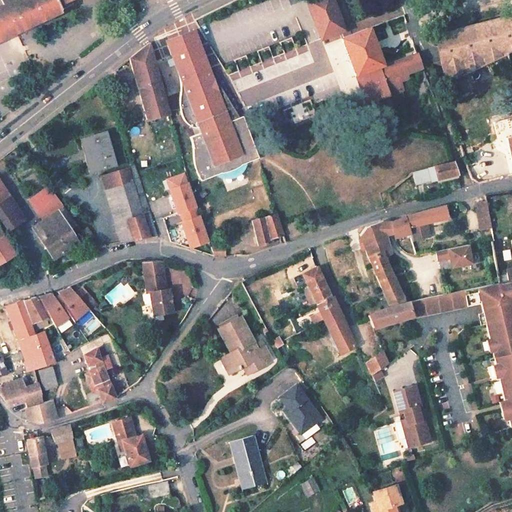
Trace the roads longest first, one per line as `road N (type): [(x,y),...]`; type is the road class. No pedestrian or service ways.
road 1 (residential): [(228,269),(386,213),(511,183)]
road 2 (tertiary): [(0,139),(144,28),(201,0)]
road 3 (residential): [(0,298),(134,249),(228,269)]
road 4 (residential): [(0,401),(26,425),(44,426),(147,383)]
road 5 (residential): [(228,269),(147,383)]
road 6 (residential): [(147,383),(198,511)]
